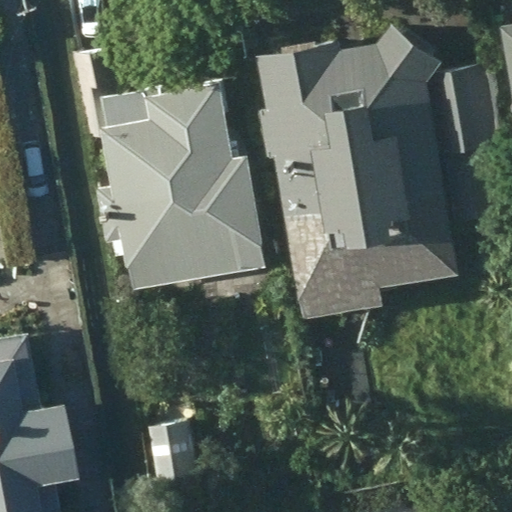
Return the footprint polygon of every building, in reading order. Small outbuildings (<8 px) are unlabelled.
[(511,0),(500,0),(511,66),(511,0)] [(445,40),(393,4),(379,24),(341,29),(340,22),(257,37),(267,91),(300,280),(460,252),(451,198),(501,189),(489,127),(501,125),(488,51),(431,60),(445,40)] [(265,253),(246,140),(230,143),(219,67),(148,77),(146,70),(129,73),(124,36),(75,43),(89,128),(103,125),(110,168),(97,171),(106,228),(122,225),(130,275),(265,253)] [(511,240),(511,231),(487,226),(478,261),(505,268),(511,240)] [(0,511),(48,511),(40,462),(61,458),(47,382),(29,386),(18,319),(0,322),(0,511)] [(204,408),(161,416),(172,482),(215,474),(204,408)] [(433,511),(431,501),(400,506),(399,495),(301,511),(433,511)]
